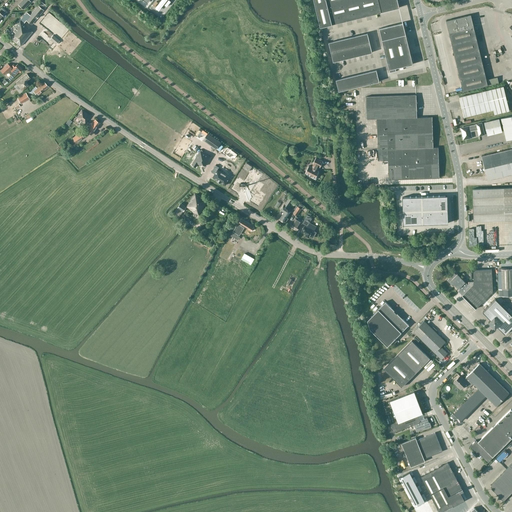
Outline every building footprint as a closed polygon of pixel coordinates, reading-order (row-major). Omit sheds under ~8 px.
[(22,0),(18,4),(23,9),(31,1),(29,0),(22,0)] [(314,0),(321,27),(399,7),(397,0),(314,0)] [(20,21),(23,24),(26,20),(31,24),(43,10),(38,6),(30,15),(26,12),(19,20),(20,21)] [(471,15),(446,21),(463,91),(488,85),(471,15)] [(20,21),(14,28),(8,35),(21,46),(32,32),(28,29),(29,29),(23,24),(20,21)] [(379,28),(382,40),(406,34),(403,22),(379,28)] [(367,33),(329,42),(333,62),(372,52),(367,33)] [(395,68),(413,64),(406,34),(382,40),(389,70),(390,73),(396,71),(395,68)] [(56,44),(59,40),(54,36),(50,40),(56,44)] [(7,64),(1,70),(5,74),(8,72),(11,69),(11,68),(7,64)] [(8,78),(10,80),(15,75),(18,73),(22,69),(17,64),(15,66),(13,64),(12,66),(13,67),(11,69),(8,72),(11,75),(8,78)] [(376,69),(336,79),(339,91),(379,81),(376,69)] [(26,82),(30,78),(27,74),(15,83),(22,91),(29,85),(26,82)] [(32,96),(35,93),(37,95),(49,86),(44,82),(37,87),(37,88),(35,86),(29,91),(27,92),(29,94),(30,93),(32,96)] [(509,111),(503,86),(459,97),(464,117),(493,110),(494,114),(509,111)] [(29,98),(25,93),(17,98),(21,103),(29,98)] [(416,95),(365,97),(366,120),(377,119),(378,161),(383,161),(384,175),(389,175),(389,180),(419,179),(439,178),(439,176),(439,168),(439,155),(438,148),(433,148),(432,117),(417,118),(417,117),(416,95)] [(85,123),(90,116),(82,110),(77,117),(81,121),(79,124),(82,126),(85,123)] [(511,115),(501,118),(506,140),(508,140),(511,138),(511,115)] [(487,135),(502,131),(499,119),(484,122),(487,135)] [(91,135),(100,123),(95,120),(87,131),(91,135)] [(481,123),(460,128),(463,139),(471,137),(470,131),(477,129),(479,136),(484,134),(481,123)] [(73,138),(76,143),(84,138),(80,133),(73,138)] [(203,140),(216,149),(221,142),(208,133),(203,140)] [(237,154),(227,147),(224,152),(234,159),(237,154)] [(488,180),(511,174),(511,148),(482,156),(488,180)] [(198,153),(192,164),(196,167),(198,163),(201,165),(202,164),(205,166),(211,157),(205,153),(203,156),(198,153)] [(312,176),(312,177),(316,180),(320,172),(319,172),(319,171),(318,170),(320,167),(323,161),(316,157),(313,164),(314,164),(312,167),(309,166),(306,173),(312,176)] [(215,165),(211,172),(215,174),(213,177),(217,180),(220,182),(225,185),(230,177),(217,170),(219,167),(215,165)] [(237,183),(233,190),(240,193),(243,187),(246,189),(255,176),(250,173),(246,180),(241,177),(240,178),(238,177),(235,182),(237,183)] [(254,195),(250,201),(257,206),(260,202),(262,199),(264,195),(259,191),(263,185),(258,182),(251,192),(254,195)] [(473,205),(511,203),(511,187),(472,189),(473,205)] [(199,215),(208,201),(195,193),(186,206),(199,215)] [(403,224),(446,223),(448,223),(448,219),(447,195),(402,197),(403,224)] [(280,218),(281,219),(284,221),(291,211),(287,208),(293,200),(289,198),(284,205),(284,204),(280,210),(284,212),(280,218)] [(184,211),(186,207),(181,203),(178,207),(184,211)] [(511,219),(511,203),(473,205),(473,221),(505,220),(511,219)] [(314,231),(315,229),(317,226),(309,222),(312,217),(306,214),(302,222),(302,223),(307,226),(307,227),(304,225),(301,232),(306,234),(305,235),(309,237),(309,236),(313,238),(316,232),(314,231)] [(302,223),(302,222),(298,219),(298,218),(296,217),(293,221),(290,226),(297,231),(302,223)] [(252,230),(254,228),(253,227),(254,226),(241,219),(233,232),(237,235),(243,226),(251,231),(251,230),(252,230)] [(243,258),(253,263),(257,257),(246,251),(243,258)] [(511,268),(498,269),(499,296),(511,295),(511,268)] [(488,296),(493,291),(492,269),(482,269),(473,270),(474,281),(469,281),(469,282),(468,284),(466,282),(459,288),(460,289),(458,291),(462,295),(463,295),(463,296),(469,302),(475,308),(488,296)] [(458,288),(465,281),(457,273),(456,274),(454,272),(447,280),(453,286),(455,284),(458,288)] [(511,326),(511,315),(507,310),(495,299),(483,311),(491,319),(488,321),(492,325),(495,328),(497,326),(505,334),(511,326)] [(385,302),(371,316),(367,320),(370,329),(387,346),(408,325),(409,324),(385,301),(385,302)] [(424,320),(413,331),(441,359),(447,353),(441,346),(445,342),(424,320)] [(402,386),(430,358),(412,340),(384,368),(402,386)] [(479,388),(487,396),(496,406),(509,393),(479,363),(466,376),(467,376),(464,379),(460,375),(454,382),(461,389),(466,383),(470,387),(474,383),(479,388)] [(390,425),(392,429),(419,418),(418,415),(422,413),(414,391),(389,401),(398,422),(390,425)] [(493,457),(511,437),(511,410),(511,409),(478,441),(476,440),(470,446),(476,452),(476,454),(479,454),(480,453),(488,462),(493,457)] [(419,418),(392,429),(394,433),(414,425),(417,432),(431,426),(430,422),(429,422),(427,419),(420,421),(419,418)] [(406,454),(439,442),(435,432),(419,439),(417,440),(416,437),(401,443),(406,454)] [(442,451),(439,442),(406,454),(411,466),(425,461),(424,458),(426,457),(442,451)] [(421,476),(431,496),(439,511),(453,505),(453,506),(465,500),(460,492),(461,491),(460,490),(462,489),(448,462),(421,476)] [(511,462),(510,465),(508,467),(492,483),(491,488),(504,500),(511,492),(511,462)] [(409,472),(401,476),(416,506),(425,501),(409,472)]
